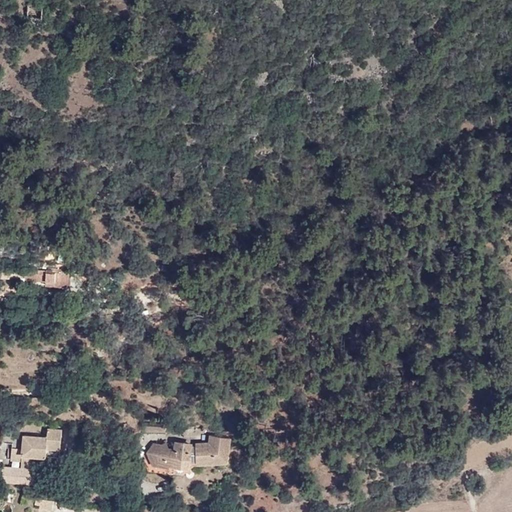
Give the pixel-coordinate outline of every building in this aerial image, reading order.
[(33,261),(12,261),(12,273),(27,273),(27,278),(48,279),(49,281),(78,280),(77,270),(53,270),(53,267),(33,266),(33,261)] [(175,416),(149,416),(150,432),(175,431),(175,416)] [(48,437),(23,435),(23,448),(11,447),(10,460),(22,460),(21,469),(36,470),(36,458),(45,459),(45,470),(58,470),(59,454),(46,453),(46,449),(61,450),(62,430),(48,429),(48,437)] [(192,443),(193,468),(225,464),(228,439),(205,435),(204,443),(192,443)] [(167,467),(186,469),(185,442),(176,441),(176,448),(148,445),(142,455),(149,468),(159,469),(167,467)] [(186,469),(193,468),(192,443),(185,442),(186,469)] [(39,500),(39,511),(53,511),(53,500),(39,500)]
